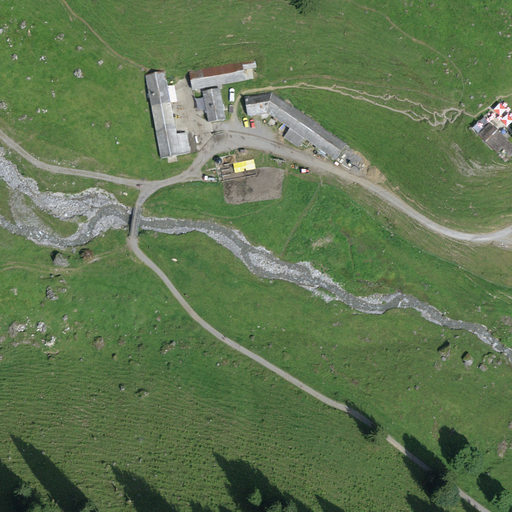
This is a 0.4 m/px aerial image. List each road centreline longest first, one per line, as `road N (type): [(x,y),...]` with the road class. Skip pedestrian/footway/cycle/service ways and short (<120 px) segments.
road 1 (track): [(134,236),(150,266),(219,336),(347,407),(484,511)]
road 2 (track): [(238,131),(355,174),(437,228),(490,237),(511,230)]
road 3 (track): [(158,188),(57,168),(30,157),(0,129)]
